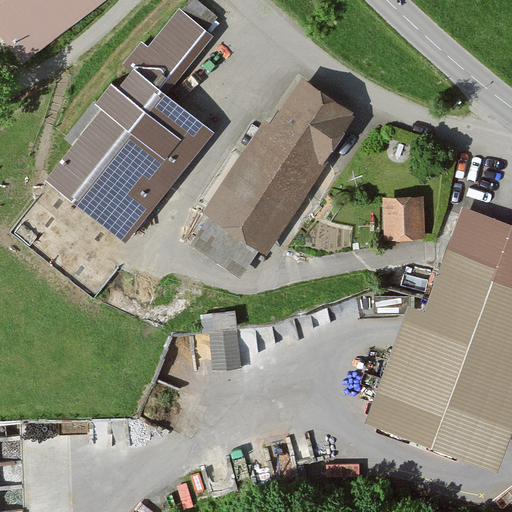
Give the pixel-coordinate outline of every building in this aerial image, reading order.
[(0,0),(0,40),(18,66),(106,0),(0,0)] [(185,1),(44,179),(123,241),(210,130),(166,96),(219,27),(185,1)] [(260,257),(350,117),(298,84),(272,125),(260,117),(196,216),(260,257)] [(422,198),(381,201),(384,242),(425,239),(422,198)] [(511,221),(461,203),(423,303),(407,298),(365,410),(498,460),(511,423),(511,221)] [(216,369),(239,366),(232,313),(200,317),(203,334),(211,333),(216,369)]
